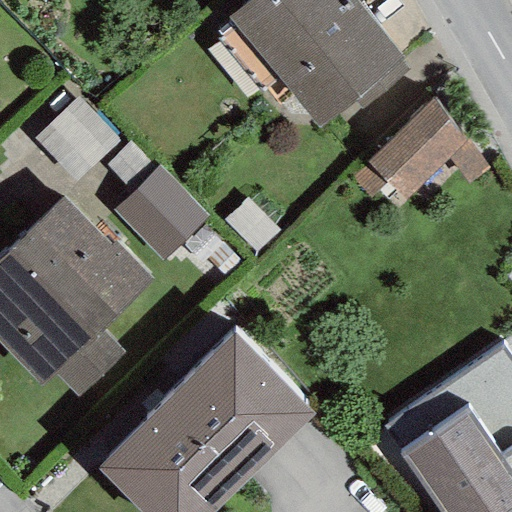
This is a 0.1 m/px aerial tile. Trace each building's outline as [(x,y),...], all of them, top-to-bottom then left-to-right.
[(249,0),(228,17),(318,129),(403,61),(358,5),(363,0),(249,0)] [(78,97),(33,138),(74,182),(119,141),(78,97)] [(433,99),(351,176),(371,197),(383,184),(403,201),(447,158),(468,184),(487,167),(433,99)] [(128,141),(104,165),(131,193),(155,169),(128,141)] [(131,193),(112,210),(161,262),(208,218),(159,166),(155,169),(131,193)] [(115,242),(110,246),(64,197),(0,256),(0,345),(3,349),(38,385),(53,371),(78,398),(124,356),(98,329),(151,280),(115,242)] [(247,199),(223,220),(254,254),(278,233),(247,199)] [(136,511),(213,511),(312,416),(235,337),(97,471),(136,511)] [(380,426),(401,457),(467,408),(501,458),(511,449),(511,359),(504,347),(380,426)] [(511,511),(511,449),(501,458),(467,408),(401,457),(437,511),(511,511)]
